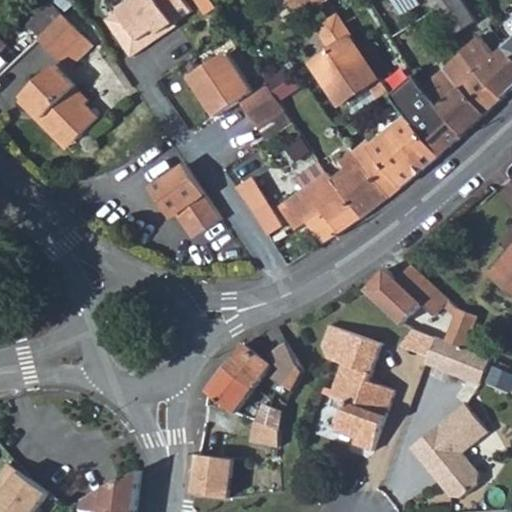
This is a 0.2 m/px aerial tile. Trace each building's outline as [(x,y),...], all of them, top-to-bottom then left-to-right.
[(149,49),(147,46),(195,13),(186,0),(144,0),(111,22),(135,58),(149,49)] [(201,0),(212,17),(222,10),(214,0),(201,0)] [(292,0),(306,19),(333,0),(292,0)] [(424,3),(421,0),(395,0),(405,16),(424,3)] [(435,0),(461,38),(467,34),(482,24),(465,0),(435,0)] [(31,24),(43,36),(66,14),(54,2),(31,24)] [(66,14),(43,36),(40,38),(61,60),(85,36),(66,14)] [(346,106),(384,80),(357,39),(346,16),(331,25),(329,38),(338,52),(318,64),(346,106)] [(500,58),(484,39),(470,52),(487,74),(507,98),(511,94),(511,48),(511,47),(500,58)] [(469,89),(487,74),(470,52),(453,67),(469,89)] [(263,129),(289,111),(271,85),(259,93),(232,54),(195,79),(221,118),(245,102),(263,129)] [(79,139),(99,118),(85,104),(73,91),(77,86),(55,64),(24,95),(43,115),(39,120),(53,133),(63,124),(79,139)] [(453,67),(431,87),(438,96),(467,135),(507,98),(487,74),(469,89),(453,67)] [(313,102),(320,97),(306,78),(296,85),(307,101),(310,99),(313,102)] [(73,91),(85,104),(90,99),(77,86),(73,91)] [(412,117),(444,156),(467,135),(438,96),(431,87),(405,108),(412,117)] [(43,115),(24,95),(20,99),(39,120),(43,115)] [(363,158),(392,198),(404,189),(444,156),(412,117),(376,146),(371,140),(358,151),(363,158)] [(53,133),(69,149),(79,139),(63,124),(53,133)] [(365,219),(392,198),(363,158),(337,180),(365,219)] [(317,219),(332,240),(365,219),(337,180),(336,181),(323,161),(301,178),(310,189),(285,207),(301,230),(317,219)] [(207,231),(229,216),(193,162),(159,185),(178,214),(184,210),(196,228),(207,231)] [(243,187),(271,234),(287,224),(257,178),(243,187)] [(511,252),(509,250),(490,272),(511,290),(511,252)] [(417,266),(402,282),(407,286),(422,271),(417,266)] [(427,306),(439,318),(449,308),(454,302),(422,271),(407,286),(402,282),(391,271),(371,291),(407,326),(427,306)] [(454,302),(449,308),(459,318),(462,310),(454,302)] [(459,318),(450,342),(470,350),(483,318),(462,310),(459,318)] [(374,378),(387,342),(334,323),(326,343),(332,356),(346,361),(334,395),(350,401),(340,428),(362,436),(360,441),(378,448),(400,387),(374,378)] [(441,338),(417,329),(409,353),(433,362),(441,338)] [(484,384),(494,359),(470,350),(450,342),(441,338),(433,362),(432,364),(484,384)] [(277,381),(297,391),(310,374),(291,343),(274,354),(285,371),(277,381)] [(249,344),(231,367),(259,389),(275,367),(249,344)] [(240,414),(259,389),(231,367),(212,392),(240,414)] [(261,422),(286,431),(288,412),(268,405),(261,422)] [(468,454),(495,432),(473,405),(420,449),(439,472),(446,474),(448,477),(444,480),(458,497),(467,497),(484,484),(485,473),(468,454)] [(242,456),(202,450),(197,490),(236,495),(242,456)] [(0,499),(17,511),(31,511),(49,486),(9,458),(0,471),(0,482),(2,484),(0,486),(0,499)] [(138,511),(145,468),(109,488),(88,502),(112,510),(111,511),(138,511)]
